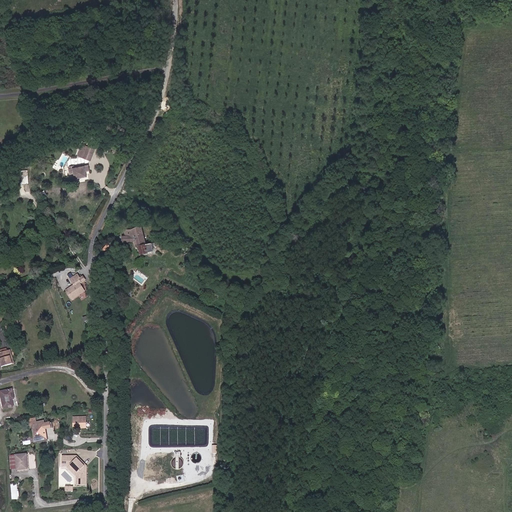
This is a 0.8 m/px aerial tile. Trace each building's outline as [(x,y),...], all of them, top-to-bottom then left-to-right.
[(91,161),(96,147),(88,145),(87,147),(82,145),(78,157),(91,161)] [(73,180),(87,177),(86,172),(85,167),(67,170),(68,176),(72,175),(73,180)] [(29,171),(18,171),(18,183),(28,183),(29,171)] [(118,231),(121,240),(122,240),(132,238),(133,244),(134,247),(134,250),(140,249),(141,254),(154,252),(153,244),(147,245),(146,241),(146,238),(145,230),(147,230),(146,225),(139,226),(118,231)] [(122,242),(119,247),(133,244),(132,238),(122,240),(122,242)] [(58,252),(63,260),(69,257),(64,249),(58,252)] [(196,286),(199,279),(187,273),(184,280),(196,286)] [(81,278),(78,275),(71,279),(75,285),(67,291),(73,300),(85,291),(80,284),(85,280),(83,277),(81,278)] [(5,330),(15,327),(13,320),(3,323),(5,330)] [(0,367),(10,364),(6,351),(4,351),(4,349),(0,349),(0,351),(0,352),(0,367)] [(0,398),(2,410),(12,408),(11,400),(10,397),(13,396),(12,390),(0,392),(0,398)] [(87,427),(87,417),(74,417),(74,427),(87,427)] [(37,428),(32,429),(32,431),(34,439),(37,440),(37,444),(43,443),(45,442),(44,439),(47,438),(43,424),(36,426),(37,428)] [(34,439),(32,431),(31,431),(29,434),(31,440),(33,442),(34,446),(43,444),(43,443),(37,444),(37,440),(34,439)] [(59,457),(60,465),(70,465),(77,473),(77,486),(86,486),(86,482),(84,482),(84,467),(74,456),(59,457)] [(84,467),(84,482),(86,482),(87,468),(77,456),(74,456),(84,467)] [(22,461),(11,462),(13,478),(24,477),(22,461)] [(76,486),(77,486),(77,473),(70,465),(60,465),(60,467),(68,467),(67,468),(75,476),(76,476),(76,486)]
